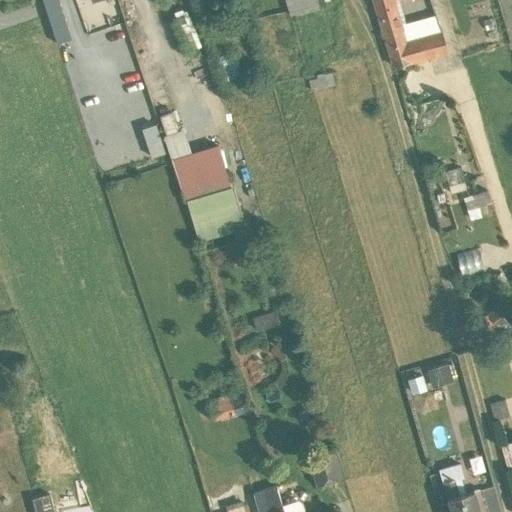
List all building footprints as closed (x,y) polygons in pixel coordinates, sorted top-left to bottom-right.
[(44,0),(58,40),(69,36),(57,0),(44,0)] [(291,20),(319,13),(316,0),(285,0),(288,9),(291,20)] [(375,0),(394,62),(424,53),(419,34),(405,37),(395,0),(375,0)] [(441,29),(428,32),(433,51),(448,47),(441,29)] [(428,32),(419,34),(424,53),(433,51),(428,32)] [(218,143),(171,156),(184,197),(186,197),(230,183),(218,143)] [(463,177),(460,164),(444,169),(447,181),(463,177)] [(230,183),(186,197),(198,237),(245,224),(233,183),(230,183)] [(240,387),(206,397),(212,416),(246,406),(240,387)] [(511,440),(511,436),(499,440),(505,461),(511,458),(511,440)] [(334,445),(308,453),(316,480),(342,472),(334,445)] [(458,459),(440,464),(443,475),(454,473),(462,471),(458,459)] [(269,461),(247,467),(254,488),(276,481),(269,461)] [(479,511),(472,485),(458,488),(454,473),(443,475),(453,511),(479,511)] [(254,488),(224,497),(228,511),(262,511),(266,511),(283,505),(282,499),(276,481),(254,488)] [(55,511),(49,488),(31,492),(36,511),(55,511)] [(296,495),(282,499),(283,505),(285,511),(302,511),(305,509),(301,497),(296,495)]
